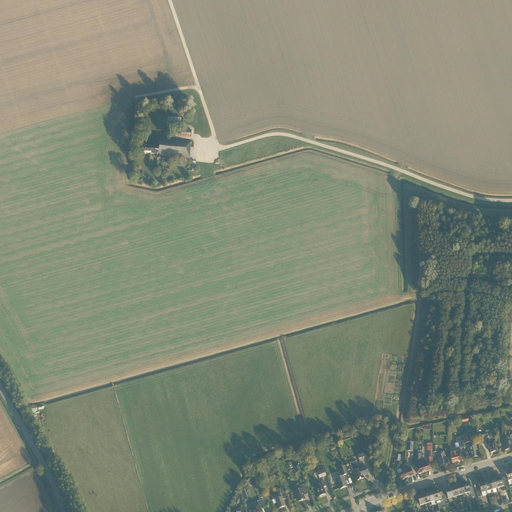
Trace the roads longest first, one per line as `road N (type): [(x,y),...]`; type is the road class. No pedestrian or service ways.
road 1 (tertiary): [(359,507),(511,457)]
road 2 (track): [(219,149),(169,0)]
road 3 (tertiary): [(62,511),(0,386)]
